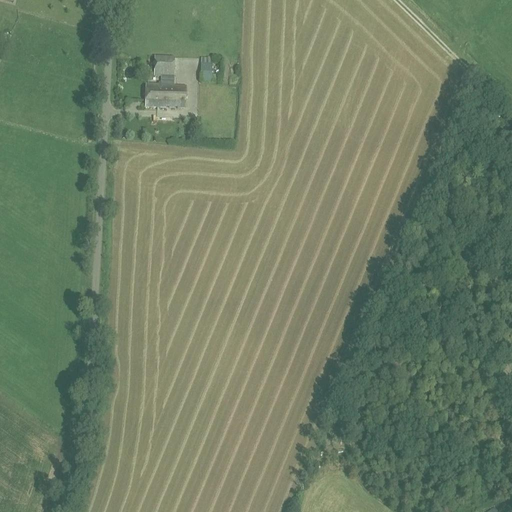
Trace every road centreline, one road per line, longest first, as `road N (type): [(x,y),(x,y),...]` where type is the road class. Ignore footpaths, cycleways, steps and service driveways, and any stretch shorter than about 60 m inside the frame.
road 1 (unclassified): [(51,511),(81,399),(108,0)]
road 2 (unknown): [(400,0),(511,104)]
